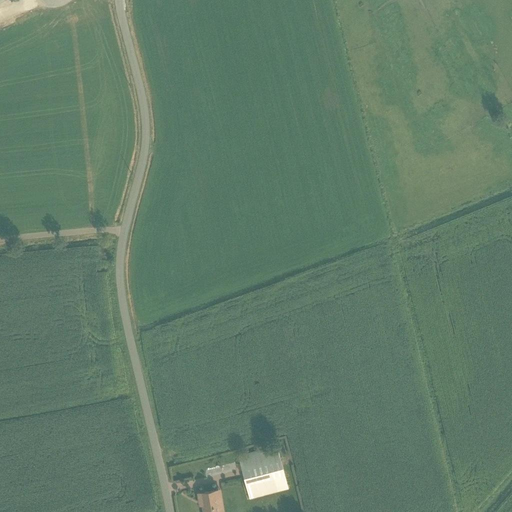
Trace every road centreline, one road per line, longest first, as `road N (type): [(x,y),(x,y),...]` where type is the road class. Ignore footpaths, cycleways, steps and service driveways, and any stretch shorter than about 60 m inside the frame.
road 1 (unclassified): [(168,511),(120,290),(124,228)]
road 2 (unclassified): [(124,228),(146,136),(121,0)]
road 3 (unclassified): [(0,239),(124,228)]
